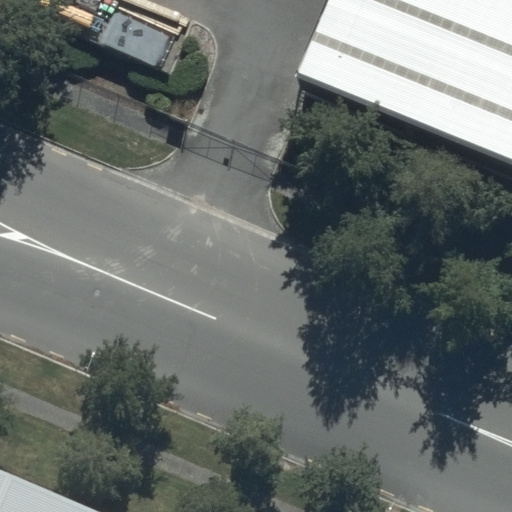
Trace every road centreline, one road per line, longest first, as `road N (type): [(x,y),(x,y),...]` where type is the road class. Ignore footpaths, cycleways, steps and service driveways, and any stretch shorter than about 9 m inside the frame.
road 1 (unclassified): [(511,440),(164,293)]
road 2 (unclassified): [(0,167),(164,293)]
road 3 (unclassified): [(164,293),(0,276)]
